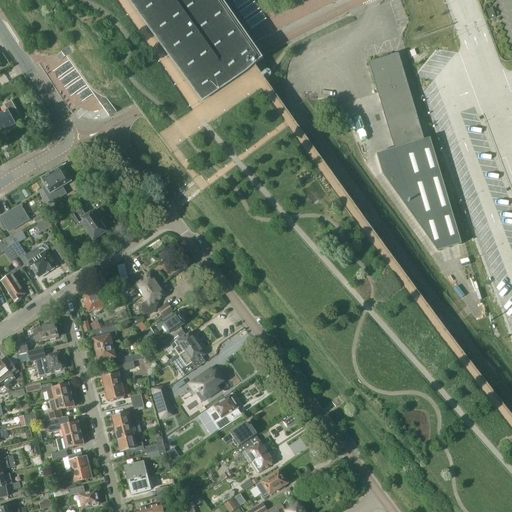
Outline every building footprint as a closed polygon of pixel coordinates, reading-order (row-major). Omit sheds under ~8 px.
[(257,63),(262,59),(243,32),(240,26),(221,0),(129,0),(175,64),(179,69),(202,101),(206,98),(210,95),(226,84),(230,82),(234,79),(237,77),(252,67),(252,66),(257,63)] [(489,19),(495,18),(492,8),(486,10),(489,19)] [(73,51),(66,56),(86,84),(96,99),(103,108),(109,116),(116,113),(116,112),(106,98),(122,87),(120,84),(112,73),(100,56),(88,40),(73,51)] [(462,245),(444,187),(430,139),(424,141),(398,54),(368,63),(394,150),(376,155),(382,175),(438,252),(462,245)] [(13,120),(20,116),(11,101),(3,105),(6,110),(0,113),(0,133),(16,125),(13,120)] [(66,194),(62,187),(70,182),(62,167),(41,179),(42,180),(46,186),(42,189),(51,203),(66,194)] [(18,206),(0,216),(0,217),(9,232),(27,221),(18,206)] [(87,216),(82,208),(72,215),(81,229),(84,227),(93,241),(107,231),(107,229),(107,227),(106,226),(105,225),(104,224),(102,224),(94,212),(87,216)] [(21,231),(7,238),(18,257),(24,253),(17,243),(25,238),(21,231)] [(11,262),(18,257),(7,238),(0,242),(0,254),(5,252),(11,262)] [(40,254),(37,249),(26,256),(29,261),(28,262),(39,278),(56,267),(45,250),(40,254)] [(143,294),(157,285),(148,273),(145,276),(146,278),(137,285),(131,276),(121,284),(123,294),(135,286),(138,290),(139,289),(143,294)] [(14,302),(22,297),(22,296),(25,294),(12,274),(1,282),(14,302)] [(157,285),(143,294),(144,295),(142,296),(146,303),(143,305),(142,310),(145,314),(150,315),(156,311),(156,306),(155,304),(165,296),(157,285)] [(91,291),(87,293),(83,302),(85,305),(86,305),(89,312),(105,305),(105,304),(110,301),(104,288),(99,290),(98,288),(91,291)] [(167,304),(157,311),(162,318),(172,311),(167,304)] [(173,316),(171,313),(155,324),(160,331),(165,328),(169,335),(184,325),(176,314),(173,316)] [(85,331),(91,330),(89,320),(83,322),(85,331)] [(40,342),(58,337),(54,324),(43,326),(44,328),(38,329),(38,331),(33,332),(35,340),(40,338),(40,342)] [(138,334),(144,331),(139,324),(134,327),(138,334)] [(94,351),(112,346),(111,340),(112,339),(114,339),(115,337),(115,336),(116,334),(116,332),(115,327),(95,332),(96,339),(93,340),(94,344),(92,344),(94,351)] [(141,343),(148,337),(147,336),(152,332),(149,328),(137,337),(141,343)] [(177,355),(177,356),(196,343),(189,333),(185,335),(181,330),(159,345),(163,351),(174,343),(176,347),(174,349),(174,350),(177,355)] [(19,355),(33,352),(31,346),(27,347),(26,341),(14,343),(16,356),(19,355)] [(185,367),(180,370),(185,376),(175,383),(184,376),(186,375),(205,362),(201,357),(204,354),(196,343),(177,356),(185,367)] [(112,346),(94,351),(96,358),(97,358),(98,362),(115,358),(112,346)] [(33,352),(19,355),(28,353),(30,362),(41,359),(45,375),(51,374),(51,371),(65,368),(62,354),(60,355),(59,354),(58,353),(57,354),(56,356),(54,356),(54,355),(50,356),(51,357),(47,358),(47,357),(45,357),(43,349),(33,352)] [(142,359),(142,357),(141,353),(120,358),(122,364),(127,363),(133,362),(142,359)] [(0,379),(2,381),(6,386),(15,378),(13,376),(18,371),(7,358),(2,362),(0,359),(0,379)] [(133,362),(127,363),(122,364),(123,371),(134,368),(133,362)] [(211,369),(189,384),(196,394),(198,392),(198,393),(200,392),(206,399),(219,390),(216,386),(223,382),(218,374),(216,371),(213,373),(211,369)] [(105,389),(121,385),(118,373),(102,377),(103,379),(102,380),(102,383),(104,384),(105,389)] [(40,387),(41,386),(40,384),(25,387),(26,393),(41,390),(40,387)] [(41,387),(40,387),(41,390),(41,393),(46,392),(48,401),(72,395),(71,388),(69,389),(68,384),(52,388),(52,385),(50,384),(41,387)] [(121,385),(105,389),(107,394),(106,396),(106,399),(108,400),(108,401),(124,397),(121,385)] [(17,391),(9,393),(10,399),(25,396),(24,390),(17,391)] [(162,392),(153,395),(159,414),(170,410),(165,391),(162,392)] [(51,412),(48,413),(50,421),(62,418),(60,410),(74,407),(73,402),(74,402),(72,395),(48,401),(51,412)] [(131,403),(142,401),(140,395),(130,397),(131,403)] [(230,396),(206,411),(219,431),(240,417),(235,410),(237,408),(236,406),(236,404),(234,402),(233,401),(230,396)] [(142,401),(131,403),(133,410),(144,407),(142,401)] [(115,428),(131,424),(130,421),(135,419),(135,416),(131,410),(125,411),(126,413),(112,417),(113,418),(112,420),(112,423),(114,424),(115,428)] [(26,426),(32,425),(30,415),(24,417),(26,426)] [(293,416),(283,423),(286,428),(296,421),(293,416)] [(62,418),(46,422),(49,434),(57,432),(62,430),(64,438),(82,433),(80,426),(79,427),(78,422),(66,425),(64,418),(62,418)] [(118,440),(134,436),(131,424),(115,428),(116,434),(115,435),(116,438),(118,439),(118,440)] [(248,428),(246,424),(223,439),(226,444),(235,439),(239,445),(255,435),(254,433),(254,431),(253,429),(251,428),(249,427),(248,428)] [(64,438),(56,440),(59,452),(66,450),(66,451),(67,450),(67,449),(83,445),(82,440),(84,440),(82,433),(64,438)] [(134,436),(118,440),(119,445),(118,447),(119,450),(121,451),(121,452),(137,448),(138,452),(143,450),(144,450),(144,448),(140,435),(134,436)] [(256,436),(236,450),(240,454),(244,451),(252,462),(267,452),(260,441),(260,442),(256,436)] [(157,445),(143,448),(144,454),(158,451),(157,445)] [(59,452),(51,454),(53,460),(67,457),(66,451),(66,450),(59,452)] [(158,451),(144,454),(147,454),(148,461),(160,458),(158,451)] [(267,452),(252,462),(259,474),(275,464),(267,452)] [(67,457),(68,462),(70,462),(72,472),(90,468),(89,462),(88,462),(86,457),(82,458),(81,453),(67,457)] [(0,465),(2,465),(7,463),(14,462),(13,455),(6,457),(6,459),(0,460),(0,465)] [(0,476),(1,476),(0,470),(0,469),(3,469),(8,468),(9,468),(15,466),(14,462),(7,463),(2,465),(0,465),(0,476)] [(129,481),(146,476),(143,463),(125,467),(126,468),(124,470),(125,475),(127,475),(129,481)] [(71,482),(49,488),(51,494),(60,492),(61,492),(77,488),(75,483),(92,479),(91,474),(92,474),(90,468),(72,472),(74,479),(71,480),(71,482)] [(230,471),(222,475),(225,479),(233,475),(230,471)] [(263,499),(286,485),(286,483),(283,478),(283,476),(281,473),(279,473),(278,472),(255,486),(263,499)] [(11,479),(3,481),(1,476),(0,476),(0,487),(7,486),(6,485),(12,484),(11,479)] [(146,476),(129,481),(130,486),(128,488),(130,493),(132,493),(132,495),(150,491),(149,488),(152,488),(151,482),(148,482),(146,476)] [(249,478),(240,484),(245,490),(253,485),(249,478)] [(77,488),(61,492),(62,496),(66,495),(69,496),(79,494),(82,508),(92,506),(93,507),(99,506),(98,504),(99,504),(96,491),(85,493),(83,486),(77,488)] [(157,496),(169,493),(167,487),(155,490),(157,496)] [(183,487),(176,492),(180,498),(187,493),(183,487)] [(169,501),(168,495),(155,498),(157,504),(161,503),(169,501)] [(231,500),(224,504),(229,511),(230,511),(237,508),(231,500)] [(304,511),(298,502),(297,502),(290,507),(286,500),(271,510),(266,511),(279,511),(284,509),(285,511),(304,511)] [(49,501),(40,504),(41,510),(51,507),(49,501)] [(246,511),(266,511),(271,510),(265,501),(246,511)] [(193,511),(191,502),(180,509),(181,511),(193,511)] [(163,511),(161,503),(157,504),(157,505),(135,511),(134,511),(163,511)]
